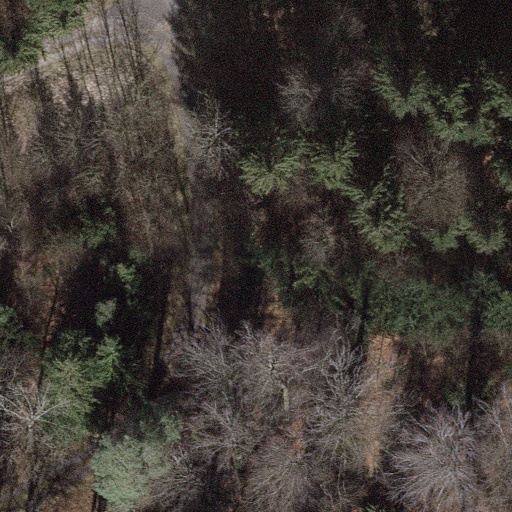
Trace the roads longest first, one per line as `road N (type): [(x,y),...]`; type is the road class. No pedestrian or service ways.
road 1 (track): [(176,0),(196,191),(191,296),(175,350)]
road 2 (track): [(0,505),(95,455),(127,425),(175,350)]
road 3 (track): [(176,0),(0,72)]
